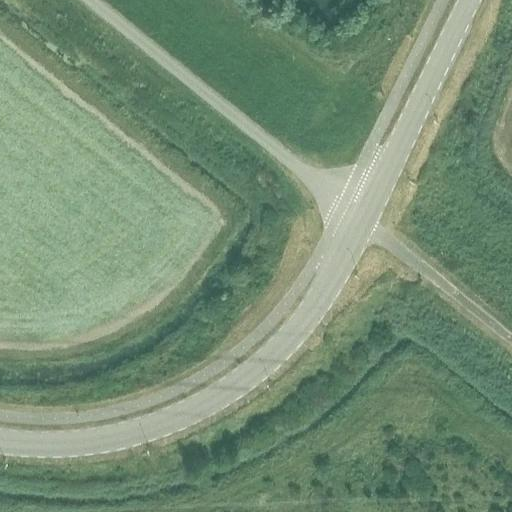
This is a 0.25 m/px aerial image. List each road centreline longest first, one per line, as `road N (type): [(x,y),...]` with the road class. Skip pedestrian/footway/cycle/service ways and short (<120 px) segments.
road 1 (unclassified): [(0,440),(90,442),(144,431),(232,388),(302,322),(362,217)]
road 2 (unclassified): [(362,217),(94,0)]
road 3 (unclassified): [(362,217),(470,0)]
road 4 (unclassified): [(511,340),(362,217)]
